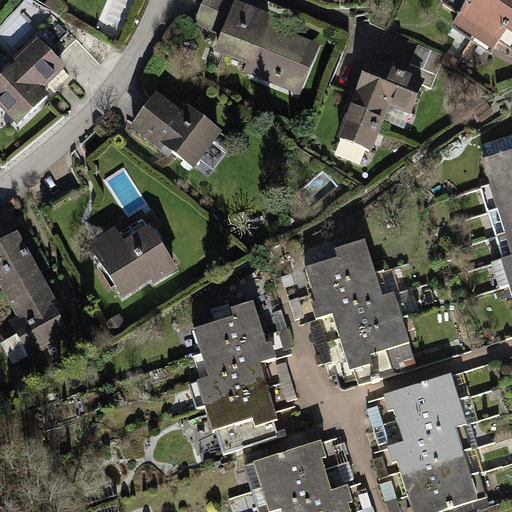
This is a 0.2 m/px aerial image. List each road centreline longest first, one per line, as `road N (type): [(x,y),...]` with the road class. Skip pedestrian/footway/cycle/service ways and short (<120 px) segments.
road 1 (residential): [(0,189),(110,90),(145,44),(163,0)]
road 2 (unknown): [(350,401),(335,391),(296,295)]
